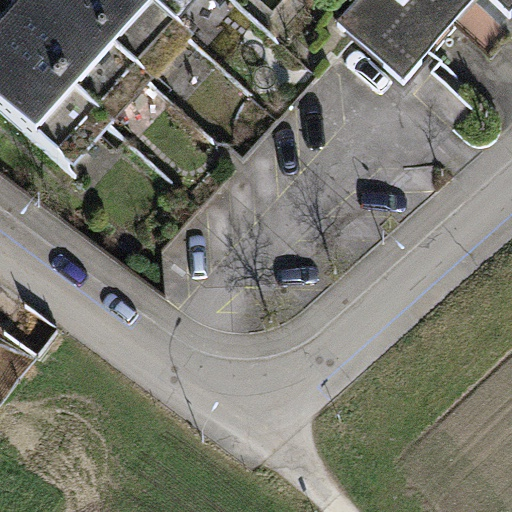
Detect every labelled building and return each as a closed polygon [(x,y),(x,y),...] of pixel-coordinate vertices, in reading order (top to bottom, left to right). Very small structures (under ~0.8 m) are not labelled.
[(128,75),(43,0),(38,0),(2,42),(89,119),(128,75)] [(154,18),(133,0),(43,0),(128,75),(168,30),(154,18)] [(169,0),(133,0),(154,18),(169,0)] [(511,0),(351,0),(329,26),(395,84),(414,63),(398,49),(442,0),(481,0),(501,18),(511,4),(511,0)] [(89,119),(2,42),(0,43),(0,119),(50,163),(89,119)]
